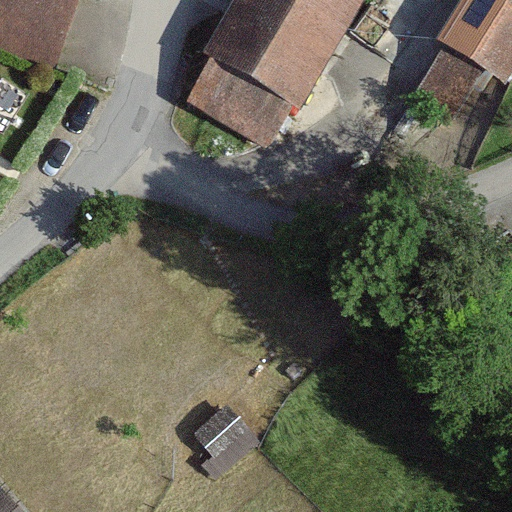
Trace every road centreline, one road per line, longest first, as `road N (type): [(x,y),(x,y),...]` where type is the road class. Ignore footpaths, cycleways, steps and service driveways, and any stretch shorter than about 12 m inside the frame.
road 1 (unclassified): [(511,168),(361,224),(286,225),(221,207),(113,149)]
road 2 (unclassified): [(0,260),(113,149)]
road 3 (unclassified): [(113,149),(150,68),(159,0)]
